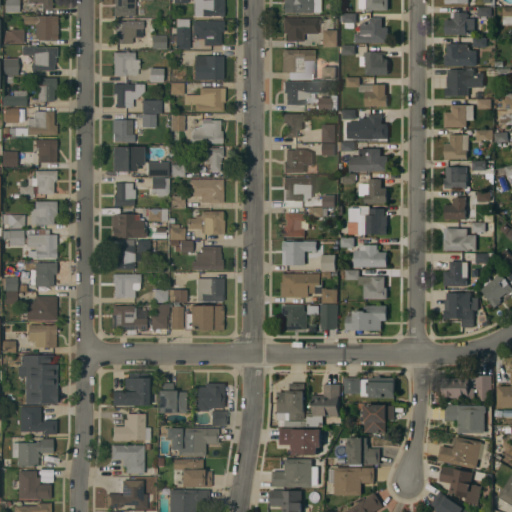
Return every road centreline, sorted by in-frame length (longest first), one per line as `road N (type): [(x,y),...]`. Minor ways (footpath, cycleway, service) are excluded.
road 1 (residential): [(256,0),(251,414),(237,511)]
road 2 (residential): [(87,0),(88,354),(77,511)]
road 3 (residential): [(419,0),(419,408),(408,482)]
road 4 (residential): [(420,358),(88,354)]
